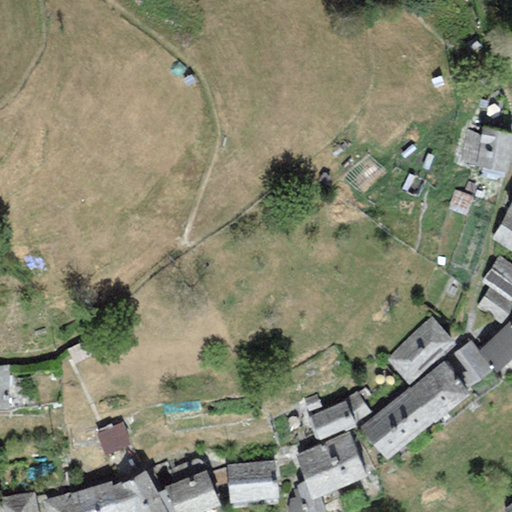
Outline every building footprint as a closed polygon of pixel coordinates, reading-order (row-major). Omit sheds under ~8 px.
[(511,141),(511,132),(482,127),(480,133),(466,131),(461,161),(476,164),(475,167),(506,173),(511,141)] [(472,198),(453,190),(446,207),(465,216),(472,198)] [(511,200),(505,212),(507,213),(491,241),(511,253),(511,200)] [(511,298),(511,265),(498,256),(481,281),(490,288),(510,302),(511,298)] [(511,310),(511,303),(510,302),(490,288),(476,307),(501,325),(511,310)] [(408,385),(455,344),(431,317),(387,360),(408,385)] [(511,319),(478,351),(493,369),(496,372),(510,359),(511,357),(511,319)] [(478,351),(470,341),(446,359),(469,388),(493,369),(478,351)] [(470,394),(443,362),(410,389),(409,387),(406,390),(433,423),(434,424),(470,394)] [(9,367),(0,367),(0,411),(8,411),(9,367)] [(433,423),(406,390),(360,427),(386,460),(433,423)] [(307,416),(319,440),(344,430),(344,432),(356,427),(355,424),(372,413),(356,391),(344,401),(323,410),(310,415),(307,416)] [(303,399),(310,415),(323,410),(316,393),(303,399)] [(121,423),(96,434),(105,456),(131,445),(121,423)] [(349,432),(321,443),(340,488),(367,477),(349,432)] [(319,496),(340,488),(321,443),(294,455),(304,481),(312,499),(319,496)] [(136,455),(115,465),(122,480),(143,471),(136,455)] [(199,457),(167,471),(173,484),(184,479),(198,511),(201,511),(220,504),(199,457)] [(275,461),(226,465),(230,504),(278,499),(275,461)] [(111,481),(105,484),(118,511),(166,511),(157,493),(145,469),(143,471),(122,480),(113,485),(111,481)] [(198,511),(184,479),(173,484),(162,487),(164,490),(157,493),(166,511),(198,511)] [(312,499),(304,481),(294,485),(297,490),(292,491),(295,498),(287,499),(287,507),(287,511),(324,511),(319,496),(312,499)] [(118,511),(105,484),(70,493),(77,511),(118,511)] [(77,511),(70,493),(70,491),(46,499),(42,500),(46,511),(77,511)] [(34,492),(0,497),(0,511),(46,511),(42,500),(46,499),(44,494),(35,496),(34,492)] [(511,511),(511,502),(502,509),(504,511),(511,511)]
